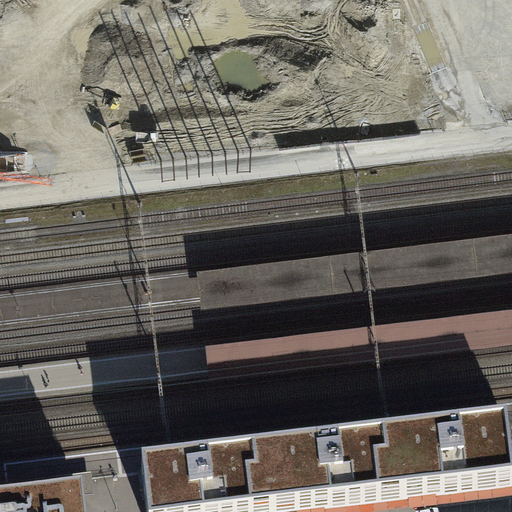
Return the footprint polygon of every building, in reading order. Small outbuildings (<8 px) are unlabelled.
[(308,115),(300,0),(222,0),(226,42),(239,41),(240,56),(117,65),(112,0),(48,0),(53,70),(46,70),(51,134),(308,115)] [(511,229),(197,266),(202,304),(511,266),(511,229)] [(511,303),(200,341),(204,378),(511,341),(511,303)] [(294,452),(146,471),(147,475),(149,489),(151,511),(319,511),(511,488),(511,462),(508,433),(508,426),(294,452)] [(80,495),(0,505),(0,511),(82,511),(82,509),(80,495)]
